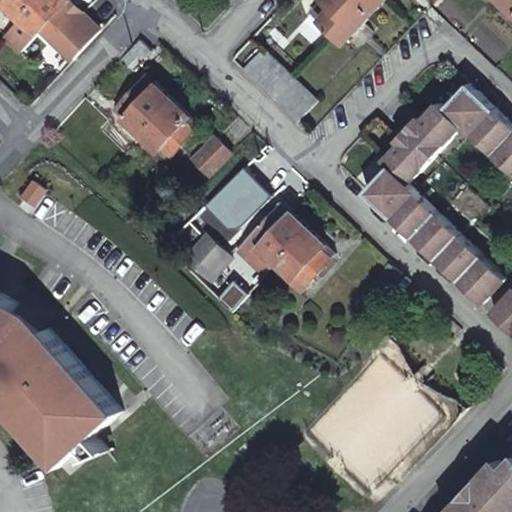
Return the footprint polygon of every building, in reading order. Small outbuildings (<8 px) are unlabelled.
[(6,0),(22,16),(37,0),(6,0)] [(37,0),(22,16),(39,32),(43,27),(52,35),(54,34),(75,12),(66,3),(68,0),(37,0)] [(73,0),(68,0),(66,3),(75,12),(80,6),(73,0)] [(327,0),(324,0),(315,10),(323,19),(335,7),(327,0)] [(385,0),(327,0),(335,7),(323,19),(346,42),(385,0)] [(511,0),(502,0),(511,9),(511,0)] [(75,12),(54,34),(77,57),(104,29),(80,6),(75,12)] [(21,50),(39,32),(22,16),(5,34),(21,50)] [(157,48),(147,37),(128,57),(139,67),(157,48)] [(268,47),(247,69),(258,79),(279,58),(268,47)] [(269,89),(290,68),(279,58),(258,79),(269,89)] [(301,78),(295,73),(290,68),(269,89),(280,100),(301,78)] [(117,107),(143,131),(176,96),(151,72),(117,107)] [(490,299),(511,276),(511,270),(415,178),(409,173),(419,162),(425,168),(463,128),(457,123),(464,116),(469,121),(511,163),(511,124),(503,116),(507,112),(470,77),(447,100),(444,98),(432,110),(436,114),(403,148),(400,144),(389,155),(393,159),(376,176),(385,185),(377,193),(402,216),(405,212),(434,238),(430,242),(454,266),(458,262),(477,279),(473,284),(490,299)] [(312,89),(301,78),(280,100),(291,111),(312,89)] [(291,111),(301,120),(322,98),(312,89),(291,111)] [(176,96),(143,131),(168,156),(196,126),(187,118),(193,112),(176,96)] [(436,114),(432,110),(400,144),(403,148),(436,114)] [(511,124),(511,115),(507,112),(503,116),(511,124)] [(463,128),(469,121),(464,116),(457,123),(463,128)] [(214,170),(234,149),(219,135),(198,155),(214,170)] [(409,173),(415,178),(425,168),(419,162),(409,173)] [(376,176),(368,185),(377,193),(385,185),(376,176)] [(277,260),(311,224),(286,200),(244,247),(268,270),(277,260)] [(405,212),(402,216),(430,242),(434,238),(405,212)] [(329,242),(311,224),(277,260),(296,278),(301,272),(309,280),(333,256),(324,247),(329,242)] [(198,266),(210,277),(231,257),(219,245),(198,266)] [(387,293),(403,270),(392,259),(374,284),(387,293)] [(454,266),(473,284),(477,279),(458,262),(454,266)] [(300,290),(309,280),(301,272),(296,278),(292,282),(300,290)] [(0,290),(0,394),(62,464),(84,445),(96,434),(124,409),(50,325),(42,333),(14,311),(19,301),(0,290)] [(501,312),(508,319),(511,314),(511,310),(507,306),(501,312)] [(84,445),(94,455),(110,448),(96,434),(84,445)] [(511,481),(511,447),(496,466),(511,481)] [(453,511),(511,511),(511,481),(496,466),(453,511)]
